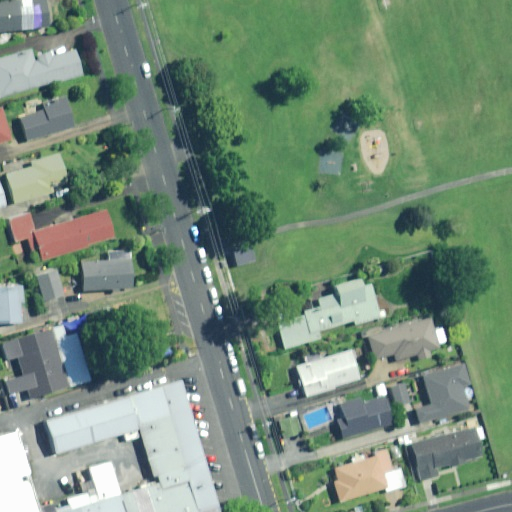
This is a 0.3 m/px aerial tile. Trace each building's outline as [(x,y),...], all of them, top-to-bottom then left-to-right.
[(0,33),(44,29),(41,0),(22,0),(0,2),(0,33)] [(0,97),(78,76),(71,51),(47,57),(46,53),(29,57),(28,51),(0,57),(0,97)] [(68,129),(66,123),(69,122),(63,98),(60,99),(53,101),(54,107),(15,118),(22,143),(68,129)] [(63,183),(54,156),(27,164),(28,168),(2,176),(10,205),(49,193),(47,188),(63,183)] [(109,238),(101,210),(30,232),(25,215),(5,221),(12,243),(24,239),(31,264),(83,248),(83,246),(109,238)] [(223,251),(229,268),(250,260),(243,243),(223,251)] [(128,290),(126,250),(104,252),(105,261),(76,263),(78,292),(128,290)] [(61,296),(53,269),(33,275),(40,302),(61,296)] [(328,296),(311,299),(314,309),(298,313),(299,317),(273,323),(279,350),(318,341),(316,332),(376,318),(368,285),(357,288),(356,281),(326,287),(328,296)] [(0,324),(17,324),(17,287),(0,287),(0,324)] [(436,349),(427,319),(366,337),(373,360),(390,355),(392,362),(413,356),(415,361),(428,357),(426,352),(436,349)] [(71,334),(62,337),(59,326),(0,344),(0,353),(3,362),(13,359),(19,377),(0,382),(4,396),(23,390),(26,400),(86,382),(71,334)] [(354,374),(347,350),(289,368),(299,399),(365,379),(363,371),(354,374)] [(464,384),(458,365),(417,377),(425,404),(410,409),(415,425),(465,409),(458,386),(464,384)] [(213,511),(173,381),(41,422),(53,460),(132,435),(148,487),(116,497),(107,466),(85,473),(94,504),(67,511),(213,511)] [(406,404),(400,384),(385,389),(391,409),(406,404)] [(327,407),(337,440),(387,425),(377,391),(327,407)] [(297,435),(293,416),(274,421),(279,440),(297,435)] [(476,428),(468,430),(467,427),(405,444),(416,482),(436,477),(434,470),(476,459),(472,442),(479,440),(476,428)] [(37,511),(13,433),(0,437),(0,511),(37,511)] [(396,470),(388,472),(377,475),(373,458),(331,469),(335,483),(329,484),(334,503),(382,490),(383,493),(401,488),(396,470)]
